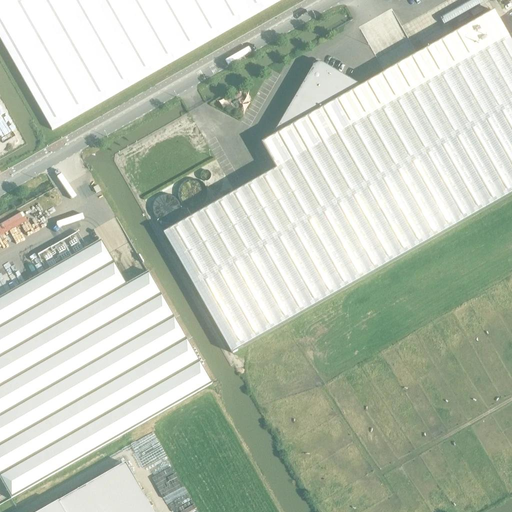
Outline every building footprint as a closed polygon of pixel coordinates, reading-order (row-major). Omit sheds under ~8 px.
[(0,0),(0,39),(52,131),(281,0),(0,0)] [(473,0),(453,10),(456,16),(484,3),(482,0),(473,0)] [(164,234),(232,354),(511,194),(511,42),(495,12),(362,87),(321,63),(320,64),(319,63),(318,63),(318,62),(317,63),(316,63),(315,63),(315,64),(315,65),(315,66),(315,67),(314,67),(272,139),(262,144),(277,170),(164,234)] [(443,17),(445,22),(454,18),(451,13),(443,17)] [(165,226),(185,211),(169,191),(149,205),(165,226)] [(211,384),(147,272),(125,285),(100,240),(0,297),(0,481),(10,499),(211,384)] [(130,511),(127,505),(126,504),(142,495),(135,483),(131,476),(124,464),(52,505),(48,507),(39,511),(130,511)]
